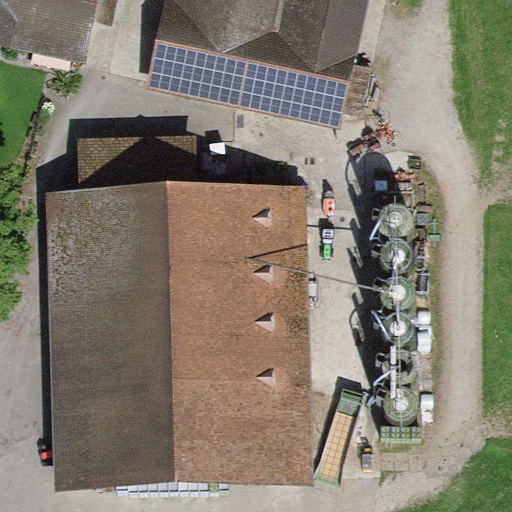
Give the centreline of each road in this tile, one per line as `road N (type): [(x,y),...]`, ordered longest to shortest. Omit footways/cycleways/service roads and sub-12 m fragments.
road 1 (track): [(411,0),(443,426),(414,471),(374,499),(327,511)]
road 2 (track): [(419,141),(62,140)]
road 3 (track): [(0,286),(31,187),(111,70),(141,0)]
